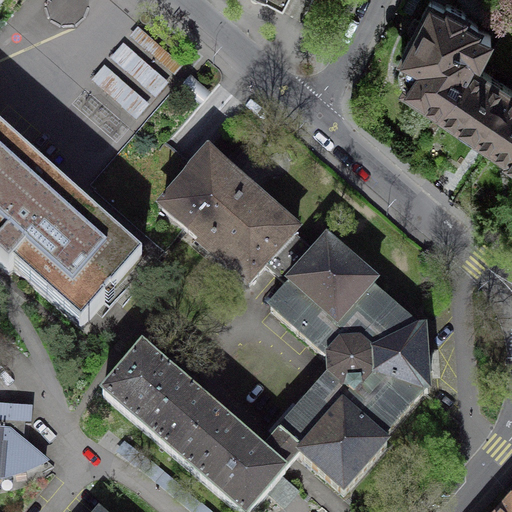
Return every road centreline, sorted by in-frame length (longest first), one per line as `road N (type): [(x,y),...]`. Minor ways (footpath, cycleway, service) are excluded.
road 1 (residential): [(480,260),(317,120)]
road 2 (residential): [(317,120),(179,0)]
road 3 (residential): [(317,120),(378,0)]
